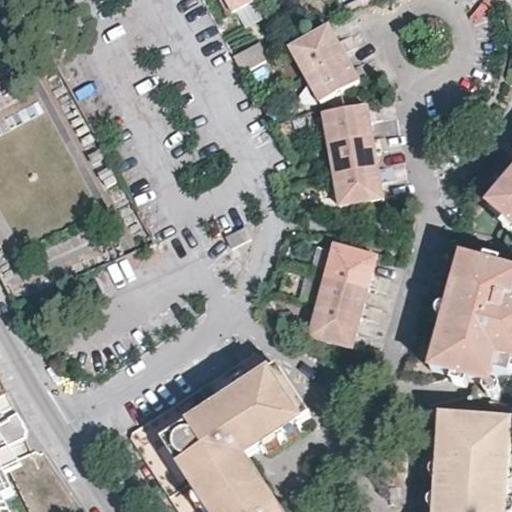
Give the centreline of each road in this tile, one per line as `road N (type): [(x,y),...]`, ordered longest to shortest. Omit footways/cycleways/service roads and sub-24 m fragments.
road 1 (residential): [(413,81),(433,215),(390,371),(373,384),(334,379),(228,318)]
road 2 (residential): [(228,318),(276,218),(164,0)]
road 3 (residential): [(413,81),(392,65),(384,39),(395,14),(419,1),(446,6),(463,25),(465,51),(451,73)]
road 4 (residential): [(55,430),(228,318)]
